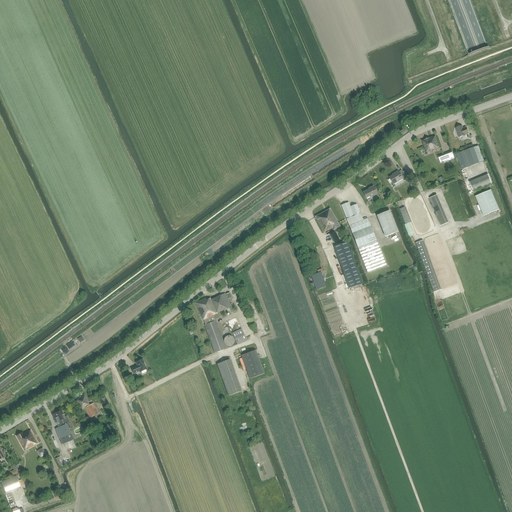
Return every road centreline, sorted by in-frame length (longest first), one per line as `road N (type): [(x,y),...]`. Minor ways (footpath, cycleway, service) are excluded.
road 1 (tertiary): [(0,431),(109,363),(414,132),(511,96)]
road 2 (trunk): [(453,0),(511,151)]
road 3 (trunk): [(511,123),(465,0)]
